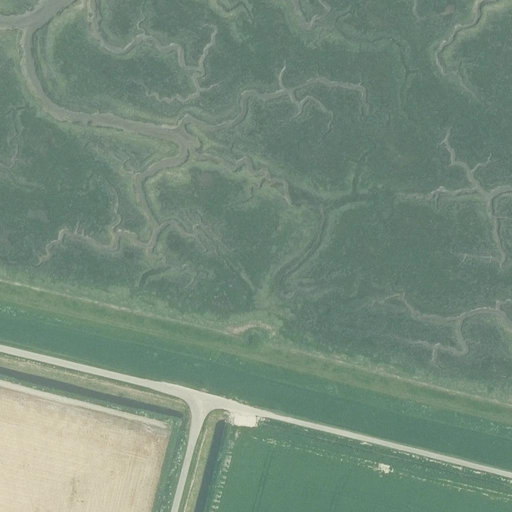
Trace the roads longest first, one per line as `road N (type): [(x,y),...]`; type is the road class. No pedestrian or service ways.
road 1 (unclassified): [(511,475),(201,398)]
road 2 (unclassified): [(201,398),(0,350)]
